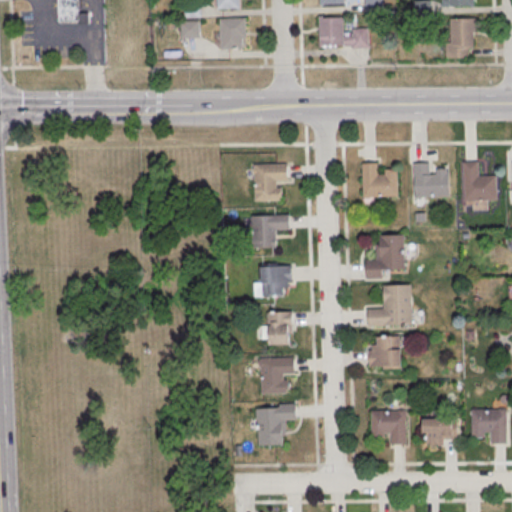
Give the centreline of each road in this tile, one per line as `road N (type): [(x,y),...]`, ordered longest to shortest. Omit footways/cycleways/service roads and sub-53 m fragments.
road 1 (residential): [(321,106),(335,484)]
road 2 (residential): [(495,482),(231,484)]
road 3 (tertiary): [(511,104),(283,107)]
road 4 (tertiary): [(192,109),(0,108)]
